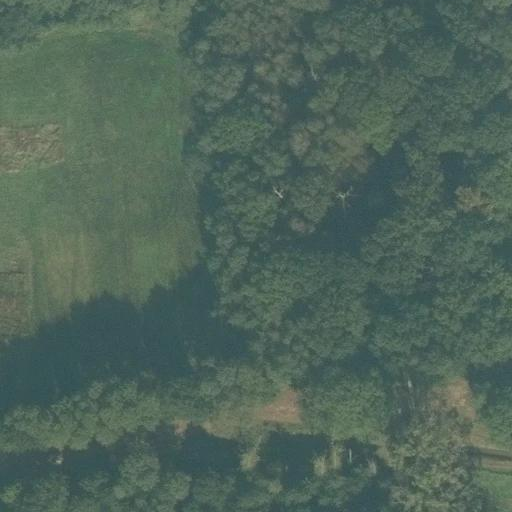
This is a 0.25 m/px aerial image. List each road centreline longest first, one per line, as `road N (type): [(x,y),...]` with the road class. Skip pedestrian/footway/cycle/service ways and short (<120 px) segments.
road 1 (track): [(414,388),(0,460)]
road 2 (track): [(414,388),(420,435),(511,444)]
